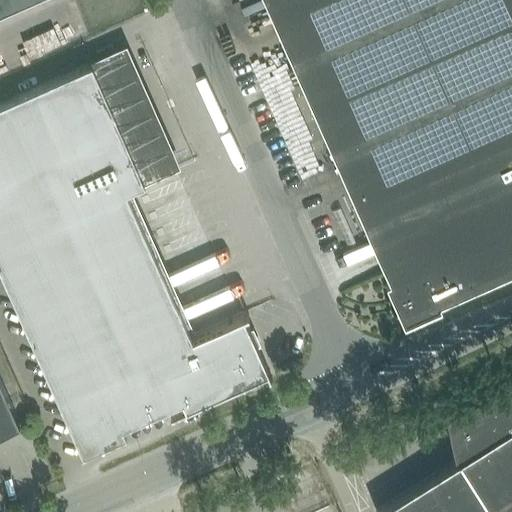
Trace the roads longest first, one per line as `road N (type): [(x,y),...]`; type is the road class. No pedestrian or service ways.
road 1 (unclassified): [(354,383),(181,0)]
road 2 (tertiary): [(71,511),(354,383)]
road 3 (tertiary): [(354,383),(511,314)]
